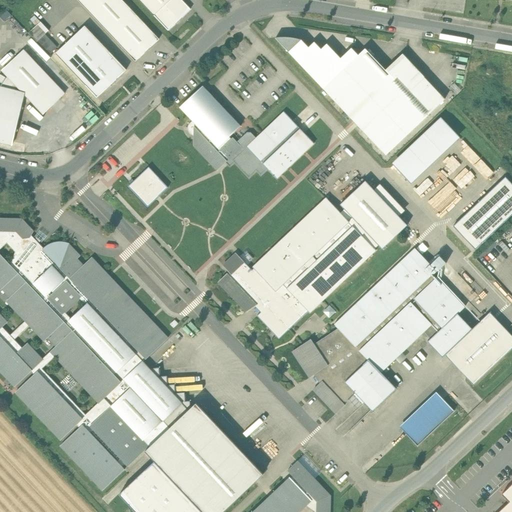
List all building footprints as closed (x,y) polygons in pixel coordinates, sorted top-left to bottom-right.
[(159,39),(122,0),(77,0),(135,61),(159,39)] [(139,0),(154,15),(170,0),(139,0)] [(182,0),(170,0),(154,15),(168,30),(191,9),(182,0)] [(41,22),(29,33),(37,41),(45,34),(49,30),(41,22)] [(126,70),(85,26),(56,53),(97,97),(126,70)] [(269,30),(323,88),(366,48),(354,37),(338,51),(324,36),(316,42),(309,33),(302,39),(293,31),(269,30)] [(45,34),(37,42),(41,46),(49,38),(45,34)] [(49,38),(41,46),(45,50),(53,43),(49,38)] [(53,43),(45,50),(49,55),(57,47),(53,43)] [(386,70),(366,48),(323,88),(356,123),(386,155),(420,122),(445,99),(424,77),(407,92),(386,70)] [(1,88),(0,88),(0,140),(13,144),(25,94),(19,93),(22,90),(45,113),(64,95),(22,51),(3,69),(9,75),(1,88)] [(424,76),(403,54),(386,70),(407,92),(424,77),(424,76)] [(203,86),(180,107),(193,120),(190,123),(189,124),(188,126),(188,127),(188,128),(188,130),(188,131),(189,132),(190,133),(190,134),(191,135),(194,136),(194,145),(217,170),(227,161),(225,160),(228,157),(231,159),(244,147),(237,140),(233,137),(232,139),(229,137),(241,126),(203,86)] [(314,144),(283,112),(256,138),(248,130),(237,140),(244,147),(231,159),(249,177),(256,170),(263,177),(269,171),(277,180),(314,144)] [(406,182),(455,136),(436,116),(387,162),(406,182)] [(475,162),(487,176),(492,171),(480,158),(475,162)] [(149,169),(129,188),(148,208),(168,189),(149,169)] [(511,214),(511,183),(506,177),(453,226),(475,249),(511,214)] [(365,180),(340,204),(378,245),(382,249),(408,225),(365,180)] [(326,197),(253,267),(254,268),(276,291),(283,284),(308,311),(310,313),(376,250),(375,248),(378,245),(345,209),(341,213),(328,199),(326,197)] [(168,338),(91,258),(83,266),(77,259),(80,256),(69,245),(70,243),(67,242),(64,241),(60,241),(58,241),(56,241),(53,242),(52,243),(49,244),(47,245),(43,248),(31,234),(32,231),(22,220),(0,219),(0,290),(3,288),(11,296),(7,300),(26,320),(30,325),(45,340),(49,337),(57,345),(51,351),(56,356),(99,402),(100,403),(121,382),(118,379),(122,376),(117,372),(136,354),(140,359),(144,356),(146,359),(168,338)] [(40,241),(45,235),(38,229),(33,235),(40,241)] [(421,252),(426,248),(422,243),(417,247),(421,252)] [(415,248),(334,324),(338,328),(368,360),(369,359),(381,372),(424,332),(430,339),(457,313),(458,314),(465,307),(437,277),(435,278),(432,275),(437,270),(415,248)] [(276,291),(254,268),(252,270),(236,253),(223,266),(230,272),(228,274),(227,273),(219,281),(247,311),(255,306),(256,307),(254,309),(257,313),(259,311),(261,312),(257,315),(279,338),(308,311),(283,284),(276,291)] [(511,335),(490,312),(472,329),(446,355),(473,385),(511,348),(511,335)] [(430,339),(428,341),(443,357),(446,355),(472,329),(458,314),(457,313),(430,339)] [(121,382),(100,403),(99,402),(86,414),(43,368),(56,356),(51,351),(42,359),(27,343),(22,348),(15,339),(30,325),(26,320),(10,335),(3,327),(7,322),(0,314),(0,369),(15,386),(31,371),(34,374),(16,391),(61,439),(77,425),(79,428),(61,445),(103,490),(125,469),(122,467),(126,463),(129,466),(145,450),(145,451),(170,428),(124,379),(122,376),(118,379),(121,382)] [(338,328),(314,344),(311,339),(293,351),(310,377),(314,374),(315,377),(313,378),(316,382),(318,380),(320,383),(314,389),(336,413),(345,405),(343,403),(345,401),(346,402),(356,393),(345,382),(368,360),(338,328)] [(222,511),(263,474),(196,403),(189,410),(187,408),(191,405),(190,401),(186,401),(185,392),(176,393),(175,384),(168,385),(167,376),(160,376),(159,367),(151,368),(150,369),(143,361),(143,362),(140,359),(136,354),(117,372),(122,376),(124,379),(170,428),(145,451),(153,459),(202,511),(222,511)] [(368,360),(345,382),(356,393),(373,411),(396,388),(381,372),(369,359),(368,360)] [(436,391),(400,426),(418,445),(454,410),(436,391)] [(202,511),(153,459),(119,490),(140,511),(202,511)] [(329,511),(330,496),(297,461),(288,470),(293,475),(290,477),(311,500),(306,505),(315,511),(329,511)] [(290,477),(252,511),(298,511),(306,505),(311,500),(290,477)] [(511,484),(502,494),(509,502),(511,499),(511,484)] [(511,511),(511,499),(509,502),(498,511),(511,511)]
